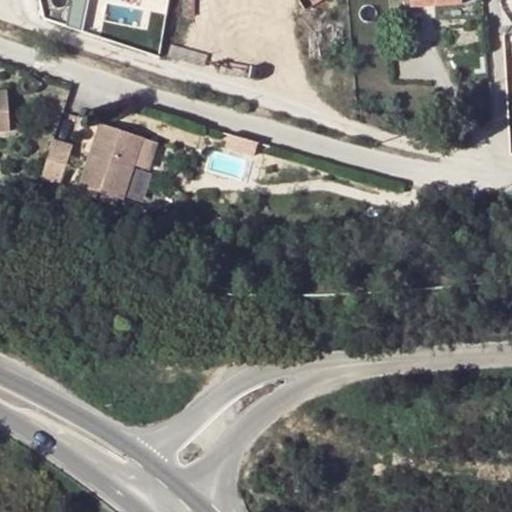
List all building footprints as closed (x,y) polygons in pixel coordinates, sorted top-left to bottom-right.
[(409,0),(409,9),(432,8),(432,0),(409,0)] [(432,0),(432,8),(451,7),(450,0),(432,0)] [(116,203),(127,170),(135,142),(94,129),(72,190),(116,203)] [(145,145),(135,142),(127,170),(137,174),(145,145)] [(67,150),(48,144),(36,181),(54,187),(67,150)]
